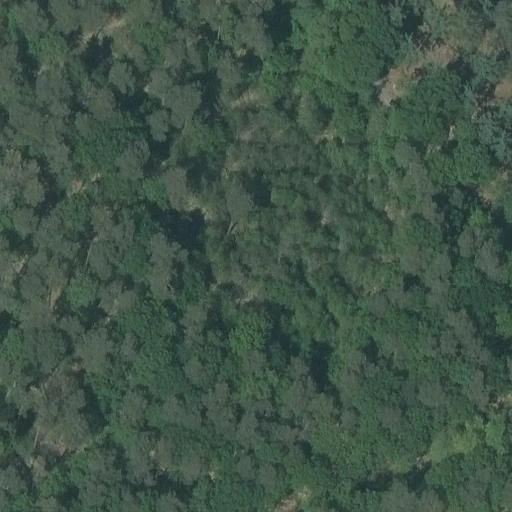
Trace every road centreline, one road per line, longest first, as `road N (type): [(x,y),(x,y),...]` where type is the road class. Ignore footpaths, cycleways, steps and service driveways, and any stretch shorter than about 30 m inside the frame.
road 1 (track): [(511,269),(301,0)]
road 2 (track): [(347,511),(511,452)]
